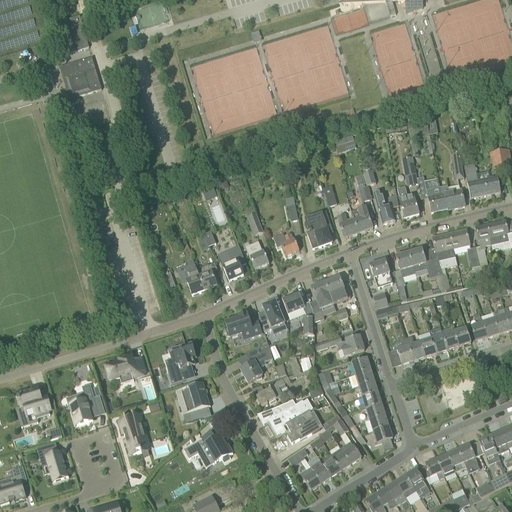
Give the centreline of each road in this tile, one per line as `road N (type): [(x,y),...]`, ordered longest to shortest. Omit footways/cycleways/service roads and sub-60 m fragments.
road 1 (residential): [(297,511),(222,378),(203,316)]
road 2 (residential): [(0,379),(203,316)]
road 3 (residential): [(348,253),(511,207)]
road 4 (residential): [(203,316),(348,253)]
road 5 (residential): [(348,253),(391,386)]
road 6 (residential): [(33,511),(106,488),(90,436)]
road 7 (residential): [(511,347),(391,386)]
